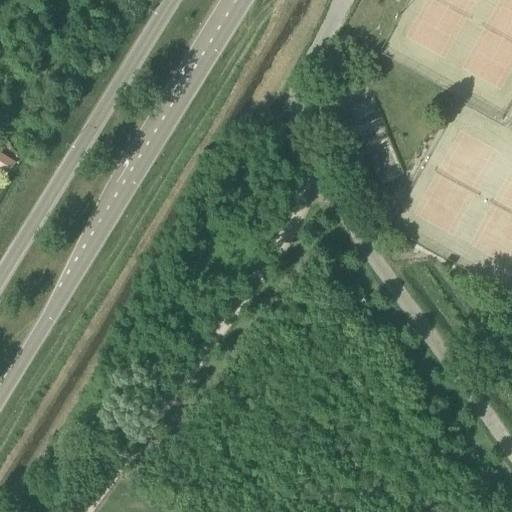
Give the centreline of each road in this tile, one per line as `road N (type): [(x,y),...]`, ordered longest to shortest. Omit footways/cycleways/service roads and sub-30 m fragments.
road 1 (unclassified): [(511,455),(319,183),(306,149),(296,90),(343,0)]
road 2 (secondary): [(0,400),(245,0)]
road 3 (track): [(319,183),(87,511)]
road 4 (secondary): [(171,0),(0,278)]
